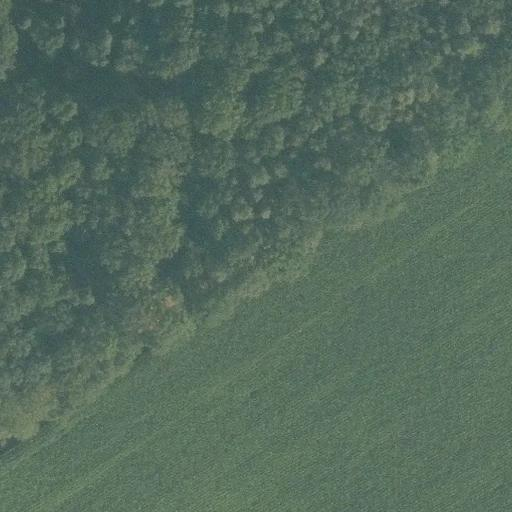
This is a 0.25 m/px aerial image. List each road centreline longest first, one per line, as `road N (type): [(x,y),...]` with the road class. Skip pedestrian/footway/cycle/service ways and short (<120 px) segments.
road 1 (track): [(171,307),(511,56)]
road 2 (track): [(197,0),(171,307)]
road 3 (track): [(0,441),(171,307)]
